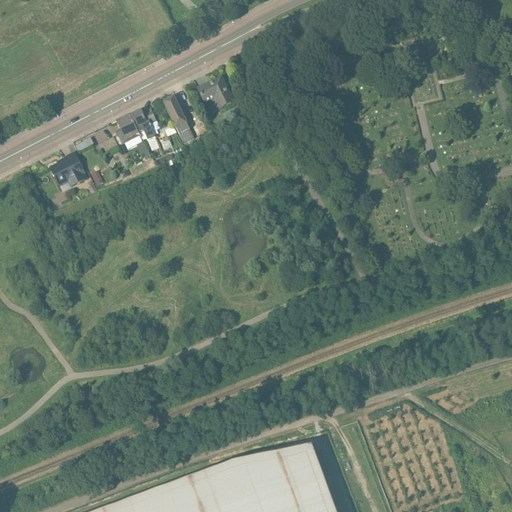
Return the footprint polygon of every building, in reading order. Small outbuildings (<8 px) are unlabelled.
[(198,92),(206,108),(215,103),(219,112),(236,104),(228,88),(226,89),(222,80),(198,92)] [(183,146),(195,140),(179,110),(174,101),(164,106),(175,127),(179,134),(178,135),(183,146)] [(153,132),(151,126),(157,123),(151,111),(142,116),(141,114),(131,118),(137,131),(139,135),(143,133),(148,143),(156,139),(152,132),(153,132)] [(139,135),(137,131),(131,118),(118,125),(125,139),(124,140),(126,144),(140,137),(139,135)] [(211,142),(208,135),(200,139),(204,146),(211,142)] [(119,149),(114,139),(98,147),(103,158),(119,149)] [(181,150),(174,153),(177,159),(184,157),(181,150)] [(71,190),(87,181),(75,156),(62,163),(63,165),(59,167),(51,171),(60,189),(68,185),(71,190)] [(100,171),(97,165),(91,168),(94,174),(100,171)] [(98,173),(91,176),(97,187),(103,184),(98,173)] [(336,511),(307,439),(229,459),(93,511),(336,511)]
